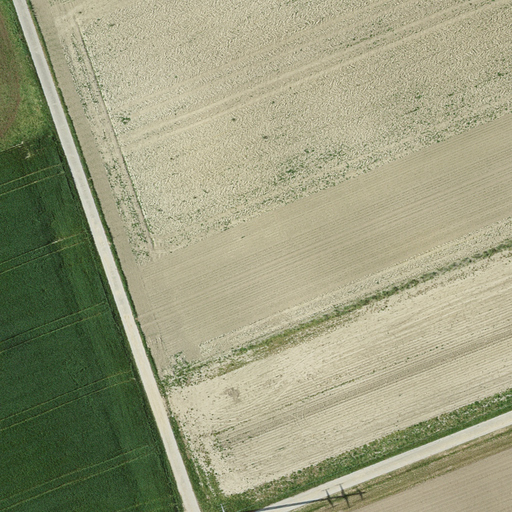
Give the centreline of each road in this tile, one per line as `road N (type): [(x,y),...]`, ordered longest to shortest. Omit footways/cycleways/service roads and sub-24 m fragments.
road 1 (track): [(26,0),(192,511)]
road 2 (track): [(267,511),(511,417)]
